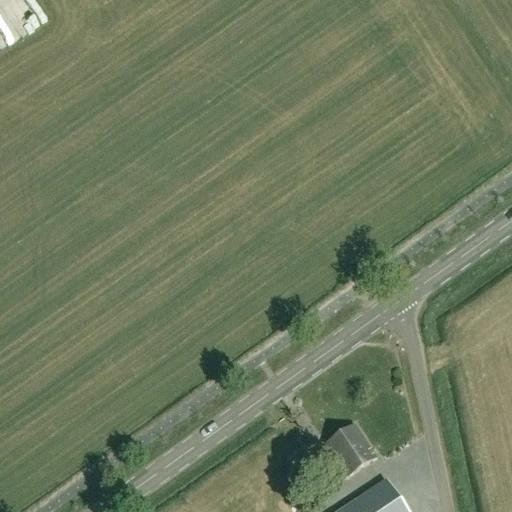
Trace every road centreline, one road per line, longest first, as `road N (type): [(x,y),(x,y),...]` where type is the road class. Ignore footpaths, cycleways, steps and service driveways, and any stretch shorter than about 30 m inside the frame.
road 1 (tertiary): [(103,511),(391,306)]
road 2 (unclassified): [(447,511),(411,342),(391,306)]
road 3 (tertiary): [(391,306),(511,221)]
